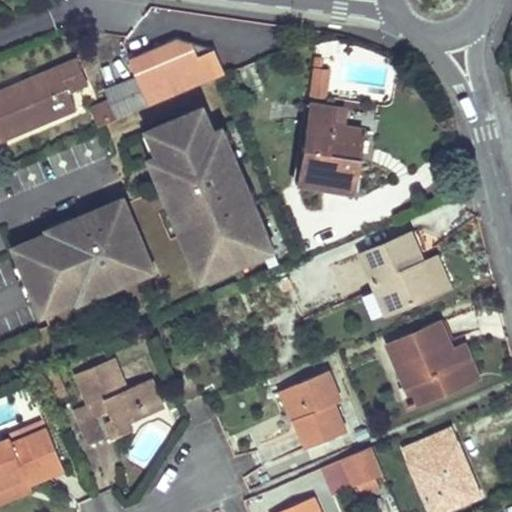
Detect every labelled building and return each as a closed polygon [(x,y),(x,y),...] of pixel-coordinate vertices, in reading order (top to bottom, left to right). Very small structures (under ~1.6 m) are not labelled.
[(136,75),(106,89),(117,116),(147,103),(148,105),(210,78),(196,45),(176,39),(129,59),(136,75)] [(18,83),(0,90),(0,140),(76,108),(69,91),(87,83),(77,58),(58,66),(61,75),(22,91),(18,83)] [(58,66),(18,83),(22,91),(61,75),(58,66)] [(309,67),(310,97),(329,97),(328,66),(309,67)] [(332,107),(306,104),(295,183),(349,191),(359,128),(330,123),(332,107)] [(205,107),(153,129),(160,147),(158,148),(163,158),(167,169),(159,173),(180,222),(184,220),(188,229),(183,231),(199,269),(209,265),(213,275),(266,253),(261,243),(270,239),(254,201),(250,203),(246,194),(251,192),(230,142),(225,144),(221,134),(217,135),(205,107)] [(225,132),(221,134),(225,144),(230,142),(225,132)] [(163,158),(154,162),(159,173),(167,169),(163,158)] [(251,192),(246,194),(250,203),(254,201),(251,192)] [(121,197),(72,218),(74,222),(65,226),(64,224),(17,243),(45,310),(92,290),(91,288),(100,284),(102,289),(151,268),(149,263),(160,259),(134,197),(123,201),(121,197)] [(184,220),(180,222),(183,231),(188,229),(184,220)] [(365,251),(360,252),(387,312),(440,289),(432,270),(428,271),(425,262),(412,232),(378,245),(365,251)] [(270,239),(261,243),(266,253),(275,249),(270,239)] [(437,256),(425,262),(428,271),(432,270),(440,289),(450,285),(437,256)] [(209,265),(199,269),(204,279),(213,275),(209,265)] [(48,310),(52,324),(74,318),(70,304),(48,310)] [(440,322),(389,343),(404,383),(416,379),(425,400),(468,381),(460,360),(457,362),(452,350),(440,322)] [(463,347),(452,350),(457,362),(460,360),(468,381),(477,377),(463,347)] [(114,358),(78,374),(91,403),(74,410),(88,445),(105,438),(96,417),(105,413),(110,411),(114,418),(109,421),(116,436),(133,429),(130,424),(146,417),(142,407),(160,399),(152,379),(127,390),(114,358)] [(328,369),(289,386),(302,416),(295,419),(307,448),(346,432),(335,403),(341,400),(328,369)] [(142,407),(146,417),(165,409),(160,399),(142,407)] [(110,411),(105,413),(109,421),(114,418),(110,411)] [(452,428),(404,448),(431,511),(440,511),(456,505),(454,500),(459,497),(457,492),(476,485),(452,428)] [(13,443),(11,439),(0,443),(0,487),(28,476),(30,481),(64,468),(48,429),(13,443)] [(372,446),(343,458),(355,485),(384,473),(372,446)] [(355,485),(343,458),(322,467),(334,495),(355,485)] [(28,476),(0,487),(0,503),(34,490),(30,481),(28,476)] [(459,497),(454,500),(456,505),(480,495),(476,485),(457,492),(459,497)] [(319,511),(313,496),(273,511),(319,511)]
